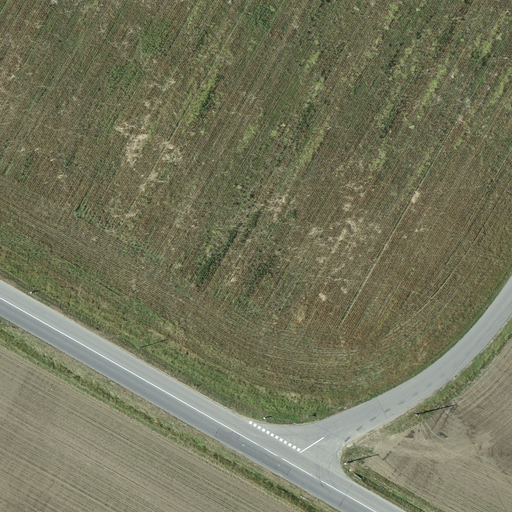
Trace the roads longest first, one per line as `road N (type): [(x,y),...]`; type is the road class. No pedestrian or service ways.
road 1 (tertiary): [(0,299),(289,463)]
road 2 (unclassified): [(289,463),(435,377),(511,297)]
